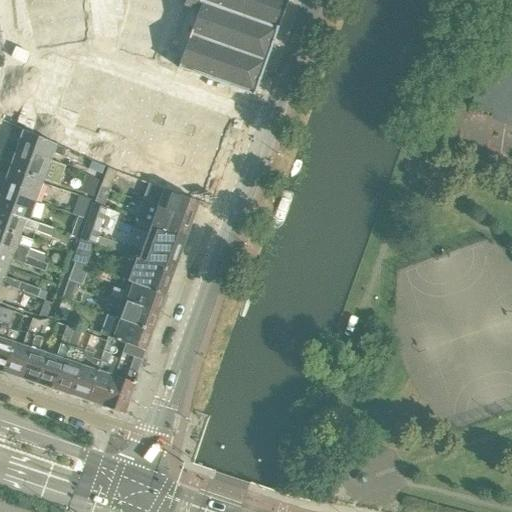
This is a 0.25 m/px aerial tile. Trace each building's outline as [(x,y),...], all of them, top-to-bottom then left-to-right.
[(79,0),(69,0),(36,4),(38,24),(82,20),(79,0)] [(132,0),(132,4),(167,14),(170,0),(132,0)] [(197,12),(177,69),(253,95),(277,29),(287,0),(185,0),(182,7),(197,12)] [(132,4),(127,18),(162,29),(167,14),(132,4)] [(10,6),(0,7),(0,16),(11,16),(10,6)] [(127,18),(123,32),(158,43),(162,29),(127,18)] [(82,20),(38,24),(41,46),(84,41),(82,20)] [(511,29),(506,27),(486,83),(482,82),(479,80),(470,105),(492,113),(511,120),(511,29)] [(123,32),(119,48),(153,58),(158,43),(123,32)] [(4,42),(1,42),(3,57),(8,59),(14,46),(4,42)] [(14,46),(8,59),(24,66),(30,54),(14,46)] [(77,65),(62,107),(81,114),(96,72),(77,65)] [(96,72),(81,114),(99,120),(114,78),(96,72)] [(114,78),(99,120),(117,127),(132,85),(114,78)] [(132,85),(117,127),(135,133),(150,91),(132,85)] [(135,133),(124,165),(201,194),(229,118),(167,96),(167,97),(150,91),(135,133)] [(18,148),(50,160),(53,153),(63,157),(66,149),(24,131),(22,138),(19,139),(17,146),(18,148)] [(63,135),(60,146),(68,150),(72,138),(63,135)] [(72,138),(68,150),(77,154),(82,141),(72,138)] [(100,146),(96,157),(105,161),(109,149),(100,146)] [(14,160),(10,171),(26,177),(30,178),(31,175),(43,180),(58,185),(65,165),(50,160),(18,148),(17,150),(15,151),(12,158),(14,160)] [(109,149),(105,161),(114,165),(118,152),(109,149)] [(91,161),(88,169),(102,174),(105,167),(91,161)] [(101,186),(110,190),(117,172),(108,167),(107,168),(105,175),(104,176),(102,182),(101,186)] [(4,189),(3,191),(35,202),(43,180),(31,175),(30,178),(26,177),(10,171),(7,179),(4,180),(2,187),(4,189)] [(80,192),(84,194),(93,197),(99,180),(86,175),(80,192)] [(142,202),(157,207),(192,220),(195,211),(193,209),(196,201),(148,184),(142,202)] [(96,198),(94,204),(103,207),(110,190),(101,186),(96,198)] [(0,210),(29,220),(35,202),(3,191),(3,192),(0,192),(0,210)] [(78,195),(72,215),(78,217),(83,219),(84,219),(91,200),(78,195)] [(138,212),(135,219),(186,237),(192,220),(157,207),(142,202),(138,212)] [(88,221),(96,225),(100,226),(106,208),(103,207),(94,204),(88,221)] [(0,229),(19,236),(22,227),(50,237),(53,229),(29,220),(0,210),(0,229)] [(72,235),(79,238),(81,239),(86,227),(81,225),(83,219),(78,217),(72,235)] [(147,232),(144,241),(180,254),(186,237),(135,219),(133,227),(147,232)] [(86,227),(81,239),(87,241),(89,242),(93,243),(100,226),(96,225),(88,221),(86,227)] [(0,248),(42,263),(45,255),(29,249),(31,240),(19,236),(0,229),(0,248)] [(97,245),(126,255),(171,271),(174,264),(176,263),(180,254),(144,241),(141,251),(100,237),(97,245)] [(87,241),(81,239),(79,238),(74,252),(73,255),(70,262),(74,263),(85,267),(88,257),(93,243),(89,242),(87,241)] [(0,266),(7,269),(10,260),(44,272),(46,265),(42,263),(0,248),(0,266)] [(127,280),(128,281),(165,294),(172,276),(171,273),(171,271),(126,255),(121,270),(129,273),(127,280)] [(74,263),(68,280),(80,284),(81,285),(87,267),(85,267),(74,263)] [(0,284),(17,291),(36,298),(39,289),(4,277),(7,269),(0,266),(0,284)] [(80,284),(68,280),(62,298),(73,302),(80,284)] [(110,296),(121,300),(158,314),(165,294),(128,281),(124,291),(113,287),(110,296)] [(0,284),(0,303),(2,299),(12,303),(17,291),(0,284)] [(44,300),(39,316),(48,315),(52,302),(44,300)] [(55,318),(65,321),(71,304),(61,300),(55,318)] [(121,300),(115,318),(152,332),(158,314),(121,300)] [(0,371),(2,371),(4,371),(13,343),(12,343),(15,334),(7,331),(8,327),(13,312),(6,310),(0,326),(0,371)] [(101,334),(125,343),(145,351),(145,349),(143,349),(146,343),(148,342),(152,332),(115,318),(107,315),(101,334)] [(15,375),(22,377),(40,321),(39,321),(31,318),(27,332),(26,332),(22,346),(13,343),(4,371),(6,372),(7,374),(13,376),(15,375)] [(36,382),(38,383),(48,355),(37,351),(45,329),(48,320),(40,321),(22,377),(26,378),(27,381),(33,383),(36,382)] [(48,386),(55,388),(75,329),(66,326),(60,344),(55,357),(48,355),(38,383),(39,383),(40,385),(46,387),(48,386)] [(69,393),(72,394),(79,365),(84,352),(75,350),(81,331),(75,329),(55,388),(59,390),(61,392),(66,394),(69,393)] [(108,337),(103,351),(108,353),(113,339),(108,337)] [(114,377),(105,407),(122,413),(145,351),(125,343),(122,353),(134,357),(125,381),(114,377)] [(85,398),(88,399),(96,371),(99,361),(92,359),(95,350),(85,347),(84,352),(79,365),(72,394),(76,395),(77,398),(83,400),(85,398)] [(96,371),(88,399),(94,401),(95,404),(105,407),(114,377),(105,374),(111,354),(103,351),(99,361),(96,371)] [(278,494),(277,493),(249,484),(239,511),(284,511),(288,505),(290,498),(278,494)]
